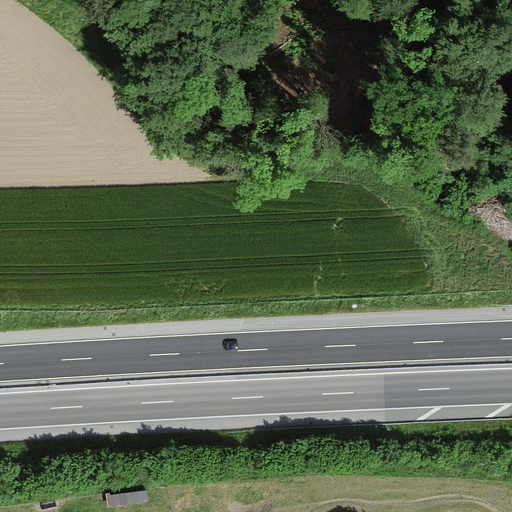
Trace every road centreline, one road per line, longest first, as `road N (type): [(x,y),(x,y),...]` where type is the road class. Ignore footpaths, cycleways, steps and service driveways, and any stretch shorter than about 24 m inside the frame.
road 1 (motorway): [(0,411),(511,385)]
road 2 (motorway): [(511,338),(0,363)]
